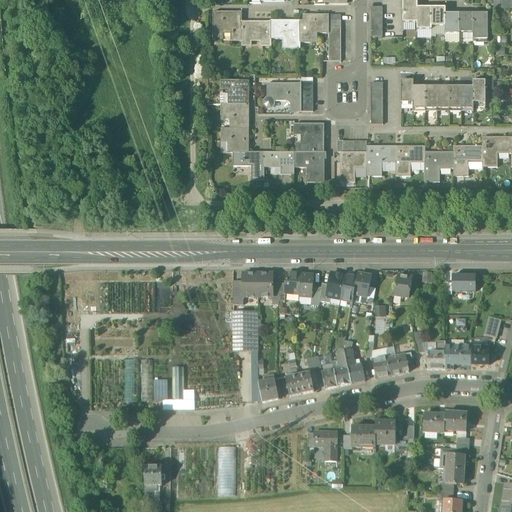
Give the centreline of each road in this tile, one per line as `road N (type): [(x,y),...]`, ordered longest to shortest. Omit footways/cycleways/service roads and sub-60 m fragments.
road 1 (secondary): [(0,253),(511,250)]
road 2 (residential): [(502,390),(461,385),(381,393),(202,433),(91,432)]
road 3 (motorway): [(48,511),(0,292)]
road 4 (residential): [(502,390),(480,511)]
